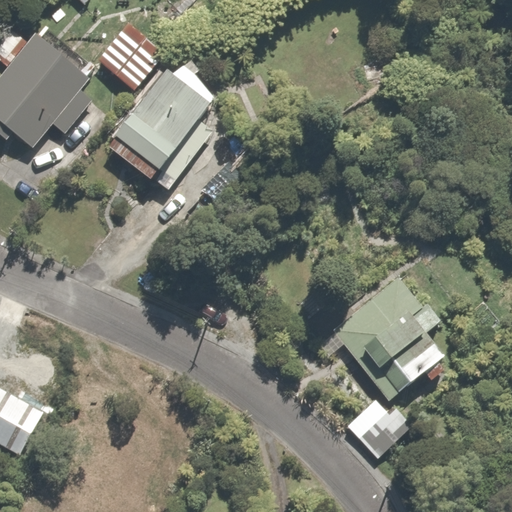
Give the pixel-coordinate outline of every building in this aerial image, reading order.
[(92,94),(101,84),(110,74),(56,27),(37,48),(0,89),(0,133),(18,149),(25,141),(38,152),(61,126),(74,137),(103,104),(92,94)] [(139,27),(106,62),(145,98),(177,62),(139,27)] [(188,86),(180,80),(119,152),(172,196),(198,166),(189,158),(232,108),(195,77),(188,86)] [(146,206),(123,229),(142,249),(166,225),(146,206)] [(397,409),(457,364),(438,338),(453,326),(441,311),(434,316),(409,283),(326,347),(336,361),(352,349),(395,406),(397,409)] [(0,383),(0,442),(29,458),(54,413),(0,383)] [(386,405),(354,428),(381,462),(420,432),(410,419),(402,425),(386,405)]
